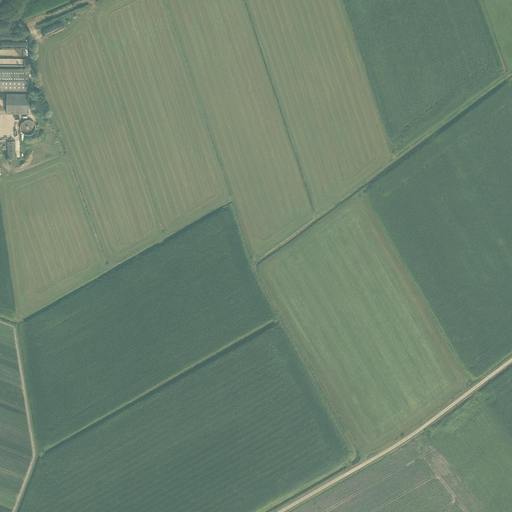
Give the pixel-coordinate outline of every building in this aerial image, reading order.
[(48,28),(39,31),(41,37),(51,33),(48,28)] [(16,47),(16,43),(10,42),(10,37),(6,37),(5,46),(16,47)] [(31,69),(0,69),(0,91),(8,92),(8,93),(31,93),(31,69)] [(9,94),(9,114),(31,114),(31,94),(9,94)] [(18,127),(9,128),(9,160),(18,160),(18,127)]
